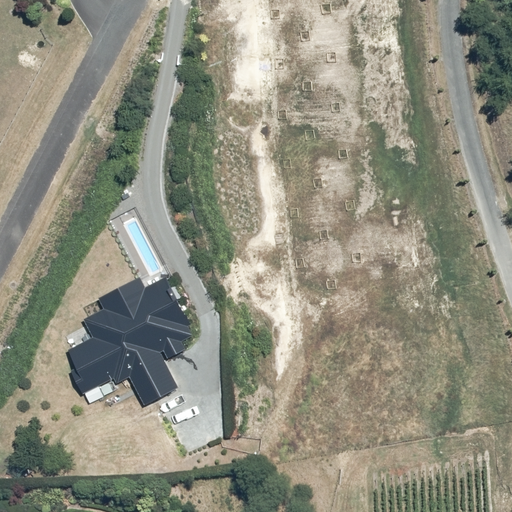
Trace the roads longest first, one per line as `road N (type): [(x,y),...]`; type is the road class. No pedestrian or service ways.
road 1 (unknown): [(191,0),(163,188),(221,331)]
road 2 (residential): [(0,255),(132,0)]
road 3 (residential): [(511,268),(454,68),(449,0)]
